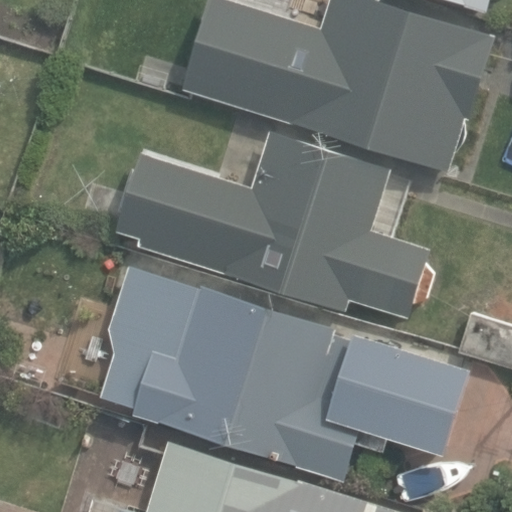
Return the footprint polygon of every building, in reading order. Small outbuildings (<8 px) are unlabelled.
[(503,37),(384,0),(334,0),(326,28),(237,0),(214,0),(186,89),(453,173),(471,117),(477,119),(503,37)] [(449,0),(493,14),(497,0),(449,0)] [(355,298),(414,317),(418,302),(430,299),(438,273),(432,260),(436,247),(378,229),(397,168),(273,127),(256,183),(143,146),(118,229),(141,236),(139,244),(351,309),(355,298)] [(138,420),(351,480),(365,429),(453,454),(477,370),(341,332),(342,327),(134,264),(116,327),(121,349),(108,396),(141,406),(138,420)] [(465,351),(511,366),(511,324),(477,314),(465,351)] [(407,511),(173,441),(151,511),(142,511),(96,498),(92,511),(407,511)]
